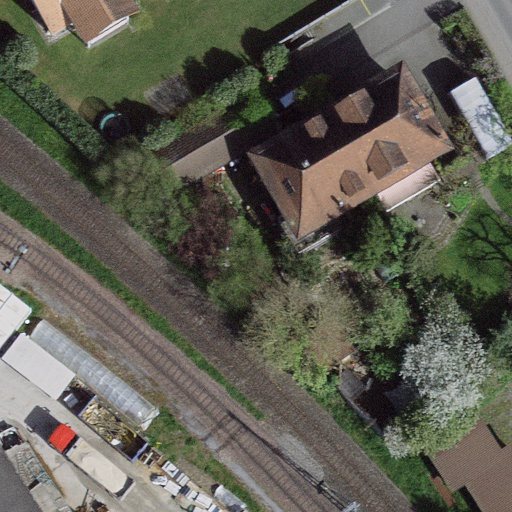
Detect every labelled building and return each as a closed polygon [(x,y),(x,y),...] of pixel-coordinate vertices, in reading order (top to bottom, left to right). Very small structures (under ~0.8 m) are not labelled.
[(146,0),(14,0),(51,59),(146,0)] [(318,124),(362,201),(438,158),(393,81),(318,124)] [(260,145),(238,105),(128,166),(150,206),(260,145)] [(362,201),(318,124),(241,168),(285,245),(362,201)] [(511,511),(511,462),(506,466),(471,414),(418,449),(460,511),(479,511),(481,511),(511,511)] [(0,511),(12,511),(0,492),(0,511)]
